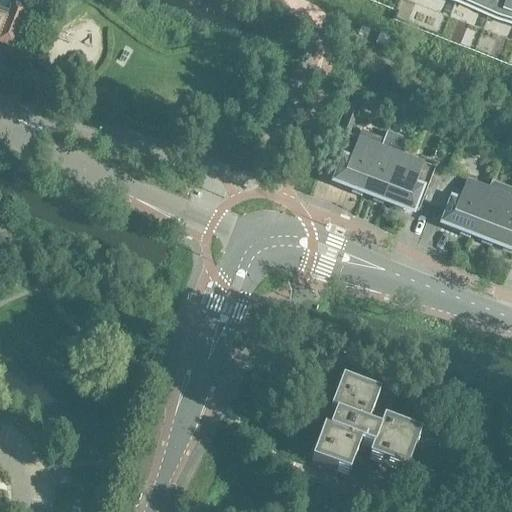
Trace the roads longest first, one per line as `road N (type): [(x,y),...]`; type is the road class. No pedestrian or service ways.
road 1 (unclassified): [(248,236),(0,128)]
road 2 (unclassified): [(211,353),(150,511)]
road 3 (unclassified): [(385,269),(312,231),(248,236)]
road 4 (unclassified): [(511,318),(385,269)]
road 5 (unclassified): [(248,236),(222,282),(211,353)]
road 6 (unclassified): [(266,262),(385,269)]
